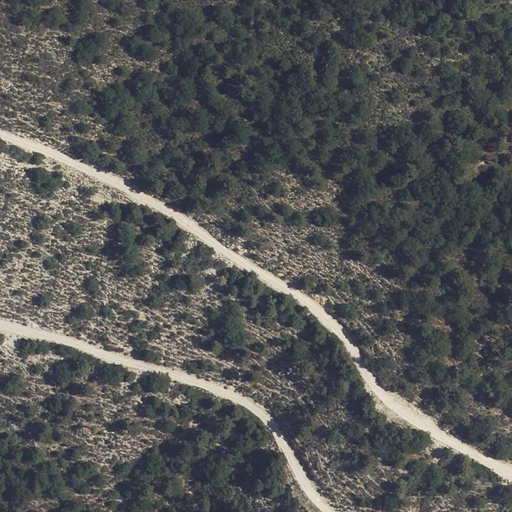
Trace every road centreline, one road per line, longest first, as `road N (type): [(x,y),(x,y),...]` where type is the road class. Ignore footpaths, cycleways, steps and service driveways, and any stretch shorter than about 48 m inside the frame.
road 1 (track): [(0,132),(141,196),(304,296),(405,417),(511,472)]
road 2 (track): [(333,511),(270,422),(231,391),(0,328)]
